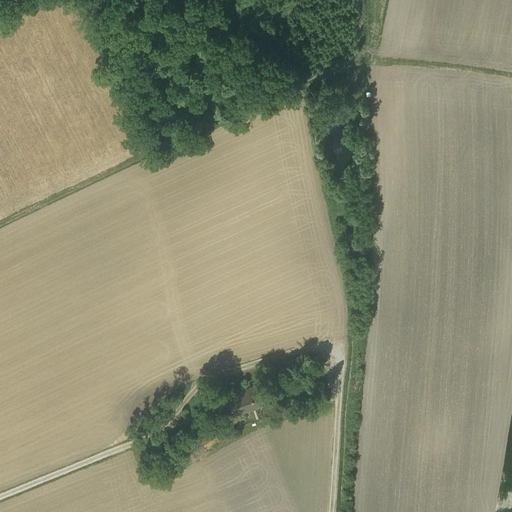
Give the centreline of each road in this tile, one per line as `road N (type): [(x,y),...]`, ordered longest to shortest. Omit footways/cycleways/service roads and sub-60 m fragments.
road 1 (track): [(0,224),(234,109),(364,58),(511,74)]
road 2 (track): [(132,444),(147,469),(166,470),(255,426),(364,399)]
road 3 (track): [(0,496),(214,410)]
